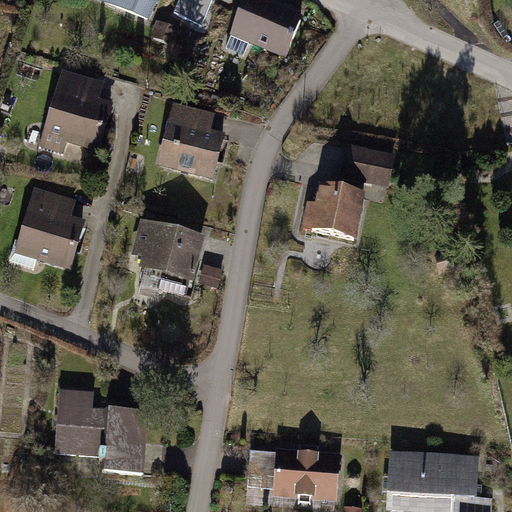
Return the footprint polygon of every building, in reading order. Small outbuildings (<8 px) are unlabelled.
[(166,0),(86,0),(155,28),(166,0)] [(307,21),(251,1),(236,42),(292,62),(307,21)] [(112,85),(66,72),(44,152),(76,161),(78,151),(105,158),(119,107),(107,104),(112,85)] [(172,137),(164,170),(224,185),(235,140),(216,135),(220,117),(175,106),(168,136),(172,137)] [(399,160),(349,151),(344,181),(394,191),(399,160)] [(314,209),(309,235),(360,246),(369,199),(327,190),(323,210),(314,209)] [(82,205),(41,193),(22,258),(79,274),(93,227),(77,223),(82,205)] [(211,244),(145,226),(135,261),(147,264),(142,283),(146,284),(143,294),(162,299),(165,289),(197,298),(211,244)] [(454,255),(437,259),(441,278),(458,274),(454,255)] [(102,395),(64,394),(62,456),(118,458),(118,474),(152,475),(154,415),(101,414),(102,395)] [(345,458),(259,452),(256,481),(270,482),(270,494),(282,495),(282,498),(320,501),(320,507),(341,508),(345,458)] [(495,511),(496,505),(489,504),(482,462),(394,454),(389,511),(495,511)]
